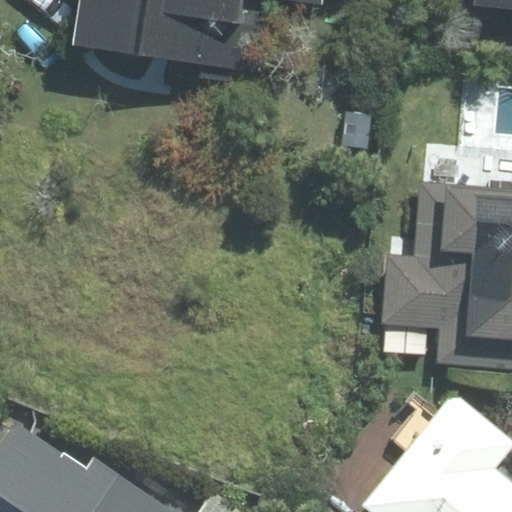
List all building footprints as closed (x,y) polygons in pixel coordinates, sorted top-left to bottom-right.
[(92,0),(89,25),(250,49),(256,0),(92,0)] [(47,293),(162,336),(215,194),(100,151),(47,293)] [(511,181),(425,174),(419,246),(398,244),(392,313),(446,317),(443,352),(511,357),(511,181)] [(511,423),(466,384),(372,491),(395,511),(511,511),(511,467),(502,459),(511,447),(511,423)] [(97,456),(28,408),(0,446),(0,473),(54,511),(201,511),(106,444),(97,456)] [(263,438),(216,417),(199,452),(246,474),(263,438)]
